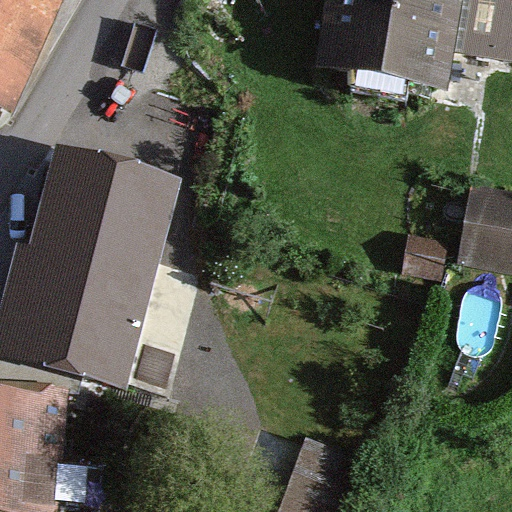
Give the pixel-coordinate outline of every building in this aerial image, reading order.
[(0,0),(0,112),(14,119),(67,0),(0,0)] [(511,0),(368,0),(356,85),(466,100),(472,58),(511,63),(511,0)] [(223,108),(158,93),(131,207),(197,222),(223,108)] [(138,212),(38,186),(0,327),(0,387),(86,410),(138,212)] [(511,203),(482,197),(468,266),(511,274),(511,203)] [(452,255),(419,249),(414,278),(446,284),(452,255)] [(65,511),(71,409),(0,405),(0,511),(65,511)] [(358,511),(371,474),(322,457),(303,511),(358,511)]
